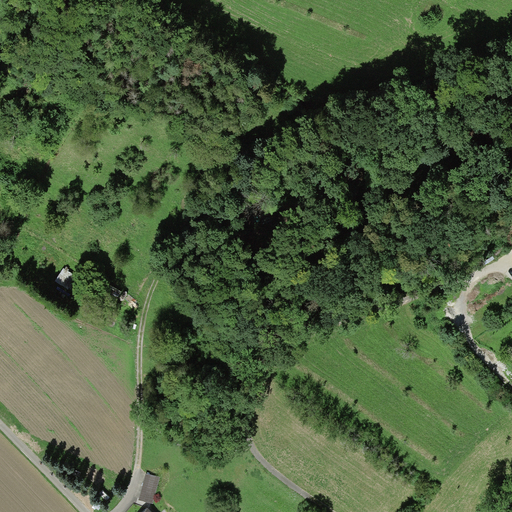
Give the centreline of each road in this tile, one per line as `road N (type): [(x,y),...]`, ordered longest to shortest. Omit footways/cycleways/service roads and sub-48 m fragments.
road 1 (track): [(341,511),(270,462),(252,414),(261,379),(283,352),(504,264)]
road 2 (track): [(294,94),(316,99),(511,36)]
road 3 (track): [(85,511),(0,425)]
